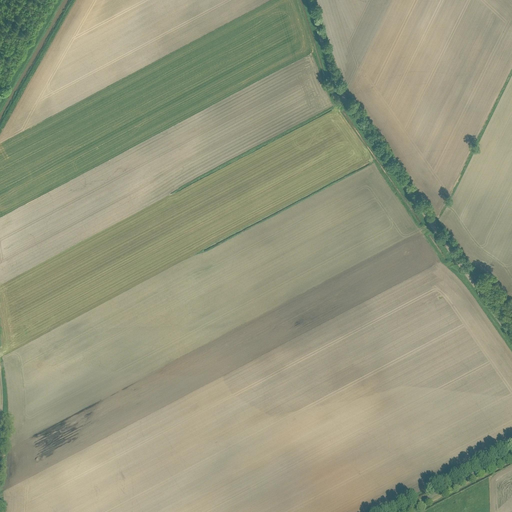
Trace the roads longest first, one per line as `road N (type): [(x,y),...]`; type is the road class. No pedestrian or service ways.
road 1 (unclassified): [(511,341),(340,99),(305,0)]
road 2 (track): [(426,221),(511,53)]
road 3 (unclassified): [(404,511),(511,455)]
